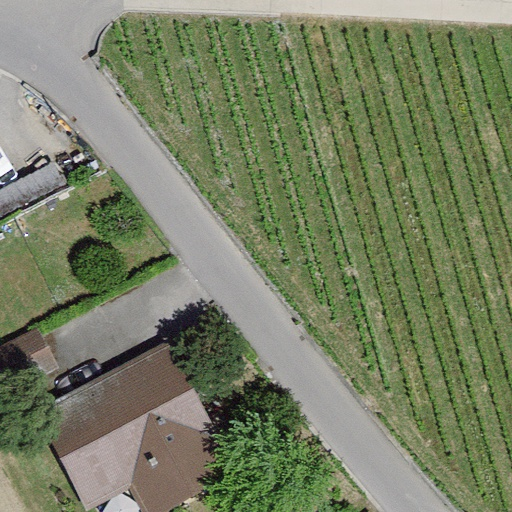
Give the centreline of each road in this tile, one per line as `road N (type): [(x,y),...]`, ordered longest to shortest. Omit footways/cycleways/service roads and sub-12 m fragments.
road 1 (residential): [(0,30),(56,67),(112,123),(420,511)]
road 2 (residential): [(222,0),(511,12)]
